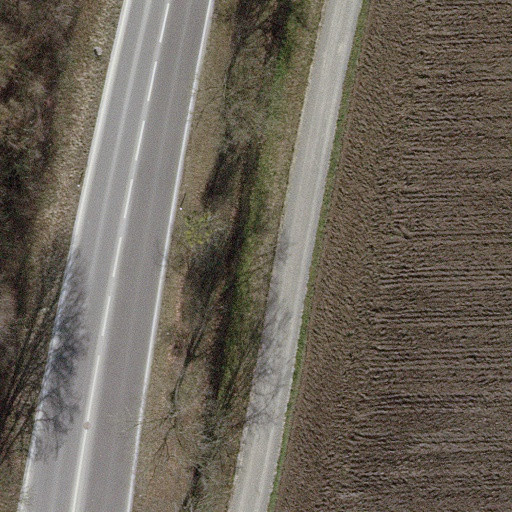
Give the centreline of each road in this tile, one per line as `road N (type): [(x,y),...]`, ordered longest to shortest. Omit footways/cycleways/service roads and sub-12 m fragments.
road 1 (track): [(254,511),(356,0)]
road 2 (secondary): [(176,0),(97,387)]
road 3 (secondary): [(97,387),(63,511)]
road 4 (secondary): [(90,511),(97,387)]
